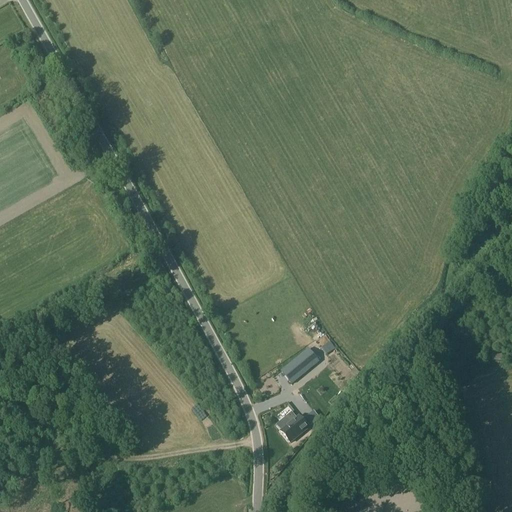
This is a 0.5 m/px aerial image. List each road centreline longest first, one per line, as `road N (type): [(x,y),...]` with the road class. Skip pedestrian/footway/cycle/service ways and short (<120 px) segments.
road 1 (unclassified): [(259,511),(259,445),(242,393),(22,0)]
road 2 (track): [(511,255),(432,332),(473,511)]
road 3 (track): [(259,445),(133,453),(0,393)]
road 4 (track): [(162,242),(0,333)]
